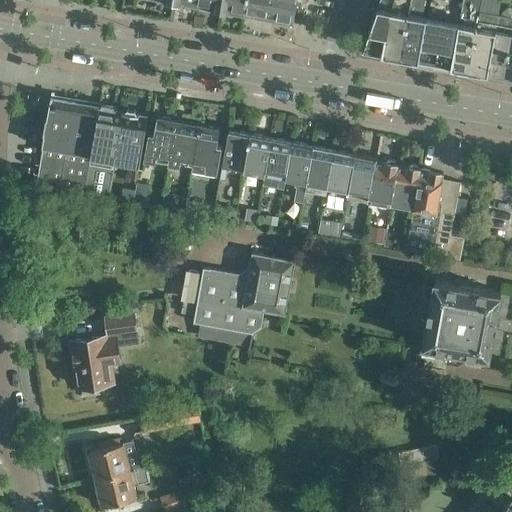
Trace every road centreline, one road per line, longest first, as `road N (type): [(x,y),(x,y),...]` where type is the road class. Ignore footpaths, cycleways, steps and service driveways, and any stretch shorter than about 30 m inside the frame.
road 1 (primary): [(318,83),(42,35)]
road 2 (primary): [(511,115),(318,83)]
